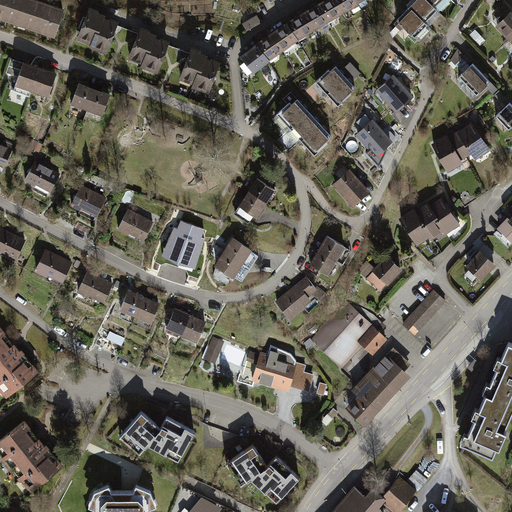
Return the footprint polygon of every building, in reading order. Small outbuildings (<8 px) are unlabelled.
[(33,0),(0,0),(0,18),(25,27),(33,0)] [(69,6),(49,0),(33,0),(25,27),(59,37),(69,6)] [(325,0),(319,4),(330,23),(346,14),(337,0),(325,0)] [(337,0),(346,14),(359,6),(358,5),(355,0),(337,0)] [(423,0),(412,0),(405,7),(408,10),(428,30),(441,17),(438,14),(423,0)] [(423,0),(438,14),(450,1),(448,0),(423,0)] [(302,14),(313,33),(330,23),(319,4),(302,14)] [(100,17),(84,10),(72,40),(88,46),(99,20),(100,17)] [(408,10),(395,23),(418,45),(431,32),(428,30),(408,10)] [(511,43),(511,42),(511,12),(496,27),(511,43)] [(285,24),(298,42),(313,33),(302,14),(285,24)] [(258,15),(244,22),(248,30),(262,23),(258,15)] [(115,26),(99,20),(88,46),(87,49),(103,56),(115,26)] [(271,34),(283,52),(298,42),(285,24),(271,34)] [(152,35),(135,29),(123,58),(140,65),(150,38),(152,35)] [(254,46),(268,63),(283,52),(271,34),(254,46)] [(167,45),(150,38),(140,65),(138,68),(155,74),(167,45)] [(251,74),(252,75),(268,63),(254,46),(239,59),(242,63),(239,67),(247,77),(251,74)] [(202,56),(186,49),(174,79),(190,85),(201,58),(202,56)] [(6,72),(18,76),(23,62),(11,58),(6,72)] [(217,65),(201,58),(190,85),(189,88),(205,95),(217,65)] [(40,65),(24,59),(23,62),(18,76),(13,89),(30,95),(32,88),(40,65)] [(489,83),(471,62),(457,75),(476,95),(489,83)] [(348,76),(338,64),(323,77),(334,90),(348,76)] [(40,65),(32,88),(49,94),(57,71),(40,65)] [(393,70),(379,84),(401,107),(416,94),(393,70)] [(348,76),(334,90),(344,101),(359,87),(348,76)] [(96,85),(80,79),(72,101),(87,107),(96,85)] [(96,85),(87,107),(103,113),(111,90),(96,85)] [(276,113),(290,128),(309,113),(294,98),(276,113)] [(511,109),(506,103),(493,116),(507,130),(511,124),(511,109)] [(309,113),(290,128),(300,140),(319,123),(309,113)] [(374,114),(357,131),(380,154),(397,137),(374,114)] [(312,154),(331,137),(319,123),(300,140),(312,154)] [(472,126),(458,135),(462,140),(471,156),(475,161),(488,153),(472,126)] [(445,138),(431,146),(448,173),(461,165),(460,163),(451,147),(445,138)] [(462,140),(451,147),(460,163),(471,156),(462,140)] [(11,148),(0,143),(0,168),(4,170),(11,148)] [(58,173),(31,158),(20,178),(47,193),(58,173)] [(351,163),(332,179),(353,204),(372,188),(351,163)] [(276,192),(256,179),(248,191),(268,204),(276,192)] [(103,197),(79,184),(68,205),(93,218),(103,197)] [(259,218),(268,204),(248,191),(239,206),(253,215),(259,218)] [(443,197),(430,205),(443,226),(445,229),(459,220),(443,197)] [(428,202),(415,211),(428,232),(430,235),(443,226),(430,205),(428,202)] [(247,224),(253,215),(239,206),(233,215),(247,224)] [(413,208),(400,216),(415,240),(428,232),(415,211),(413,208)] [(149,219),(126,210),(117,229),(141,239),(149,219)] [(511,213),(499,226),(511,238),(511,213)] [(0,229),(0,255),(13,262),(24,240),(0,229)] [(199,245),(171,231),(161,250),(189,264),(199,245)] [(345,246),(323,234),(314,249),(337,262),(343,266),(351,253),(343,248),(345,246)] [(249,269),(258,255),(233,239),(224,253),(249,269)] [(41,248),(31,271),(59,284),(70,261),(41,248)] [(314,249),(305,265),(328,278),(337,262),(314,249)] [(479,249),(466,263),(481,277),(495,263),(479,249)] [(240,283),(249,269),(224,253),(215,267),(240,283)] [(382,293),(403,270),(387,255),(366,278),(382,293)] [(81,274),(73,295),(101,305),(109,284),(81,274)] [(305,277),(272,303),(288,323),(321,296),(305,277)] [(130,287),(120,309),(137,316),(146,295),(130,287)] [(442,302),(431,291),(400,325),(412,335),(442,302)] [(163,302),(146,295),(137,316),(154,324),(163,302)] [(174,306),(165,329),(184,335),(192,313),(174,306)] [(352,307),(318,346),(344,369),(362,349),(345,334),(361,315),(352,307)] [(209,319),(192,313),(184,335),(201,341),(209,319)] [(362,349),(373,359),(389,340),(374,326),(361,315),(345,334),(362,349)] [(0,327),(0,398),(1,400),(36,372),(0,327)] [(204,358),(216,363),(226,339),(214,334),(204,358)] [(511,344),(508,343),(501,359),(497,358),(493,368),(497,369),(490,385),(486,383),(482,393),(486,395),(511,406),(511,344)] [(392,348),(351,390),(354,393),(375,414),(417,372),(392,348)] [(298,362),(260,351),(251,381),(289,392),(298,362)] [(305,370),(307,363),(299,361),(293,386),(311,391),(316,373),(305,370)] [(354,393),(341,407),(362,427),(375,414),(354,393)] [(511,413),(511,406),(486,395),(479,410),(475,409),(471,419),(475,420),(468,436),(464,434),(460,444),(493,458),(496,449),(499,450),(506,434),(503,433),(511,413)] [(175,464),(192,433),(159,417),(152,432),(134,415),(112,437),(136,460),(143,449),(175,464)] [(21,421),(0,438),(0,463),(24,493),(58,465),(21,421)] [(290,481),(271,461),(262,467),(245,447),(220,465),(234,488),(242,482),(274,504),(290,481)] [(376,501),(353,483),(332,510),(330,511),(397,511),(416,492),(398,476),(376,501)] [(140,481),(91,484),(91,511),(153,511),(154,503),(140,481)]
